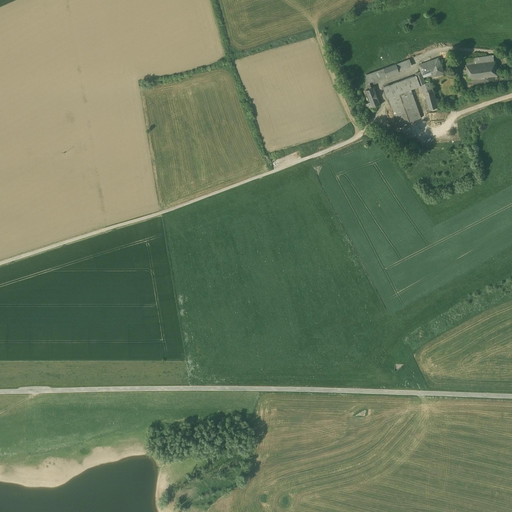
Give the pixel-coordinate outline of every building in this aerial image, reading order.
[(494,55),(467,59),(467,65),(494,61),(494,55)] [(411,58),(398,62),(400,70),(413,66),(411,58)] [(467,65),(466,65),(468,80),(498,76),(496,61),(494,61),(467,65)] [(397,64),(384,68),(387,76),(399,71),(397,64)] [(421,71),(421,72),(423,78),(435,74),(436,77),(444,74),(441,64),(421,71)] [(384,68),(367,74),(366,90),(372,88),(370,82),(387,76),(384,68)] [(383,88),(398,127),(422,118),(412,90),(421,87),(423,93),(426,92),(433,90),(430,82),(425,84),(423,78),(421,72),(416,74),(416,76),(383,88)] [(372,88),(366,90),(373,106),(380,104),(374,87),(372,88)] [(373,106),(366,90),(360,92),(366,109),(373,106)] [(438,107),(433,90),(426,92),(426,95),(430,109),(438,107)] [(505,153),(511,151),(511,138),(501,142),(505,153)] [(489,157),(499,153),(495,141),(484,145),(489,157)] [(488,158),(492,166),(502,161),(498,153),(488,158)]
